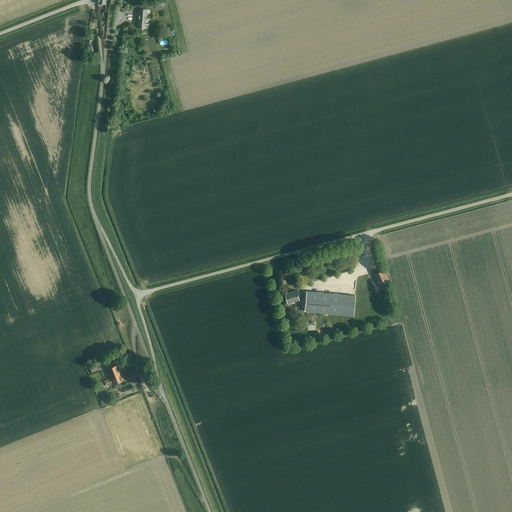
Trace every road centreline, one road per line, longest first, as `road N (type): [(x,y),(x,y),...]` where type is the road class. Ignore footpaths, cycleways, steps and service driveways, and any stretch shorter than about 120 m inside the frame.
road 1 (unclassified): [(135,295),(511,194)]
road 2 (unclassified): [(96,220),(163,395)]
road 3 (unclassified): [(96,220),(88,189),(103,71)]
road 4 (unclassified): [(209,511),(163,395)]
